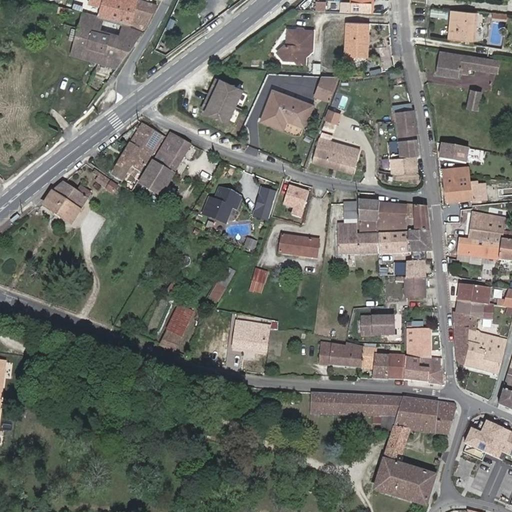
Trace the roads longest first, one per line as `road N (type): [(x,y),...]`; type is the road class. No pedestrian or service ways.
road 1 (residential): [(0,294),(232,375),(451,392)]
road 2 (residential): [(134,105),(237,155),(330,182),(433,195)]
road 3 (residential): [(451,392),(433,195)]
road 4 (residential): [(433,195),(403,0)]
road 5 (secondary): [(271,0),(134,105)]
road 6 (secondary): [(134,105),(0,211)]
